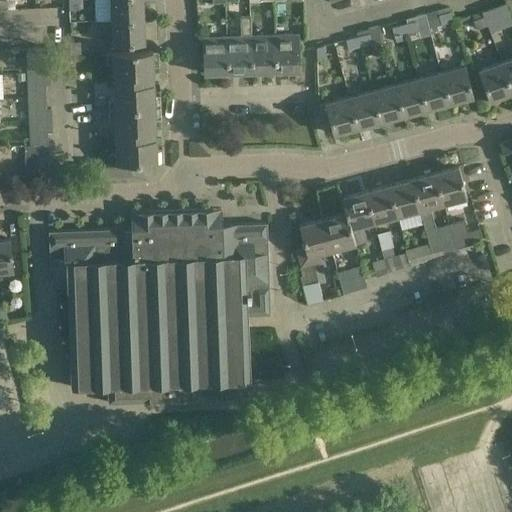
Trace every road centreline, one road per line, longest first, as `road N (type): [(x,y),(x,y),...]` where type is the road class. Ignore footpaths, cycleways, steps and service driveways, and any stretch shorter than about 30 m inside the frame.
road 1 (residential): [(0,202),(162,196),(187,172),(335,169),(511,123)]
road 2 (residential): [(186,157),(176,0)]
road 3 (unknown): [(41,321),(28,201)]
